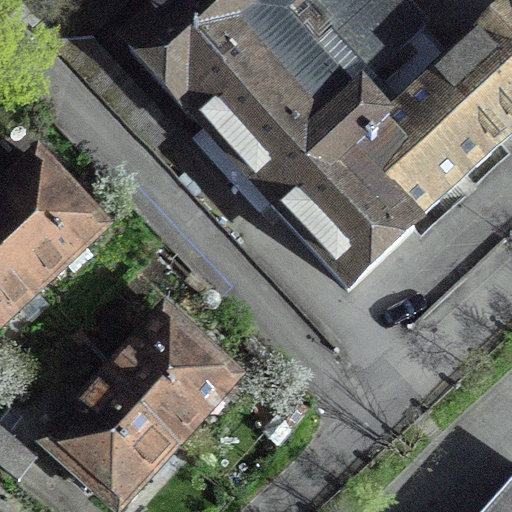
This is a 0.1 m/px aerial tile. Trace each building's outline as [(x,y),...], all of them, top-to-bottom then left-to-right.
[(418,230),(414,226),(511,135),(511,11),(482,38),(389,123),(377,110),(366,98),(357,106),(284,28),(311,3),(375,71),(425,25),(401,0),(177,0),(126,48),(193,119),(194,118),(276,206),(275,207),(352,291),(418,230)] [(0,326),(36,294),(99,235),(64,198),(34,166),(28,172),(18,175),(14,179),(10,188),(0,197),(0,326)] [(138,489),(173,450),(209,410),(217,405),(222,400),(225,391),(231,385),(198,355),(161,322),(103,386),(45,451),(80,483),(112,511),(117,511),(121,508),(130,503),(134,498),(138,489)] [(0,472),(16,485),(35,462),(0,433),(0,472)] [(511,511),(511,482),(485,511),(511,511)]
